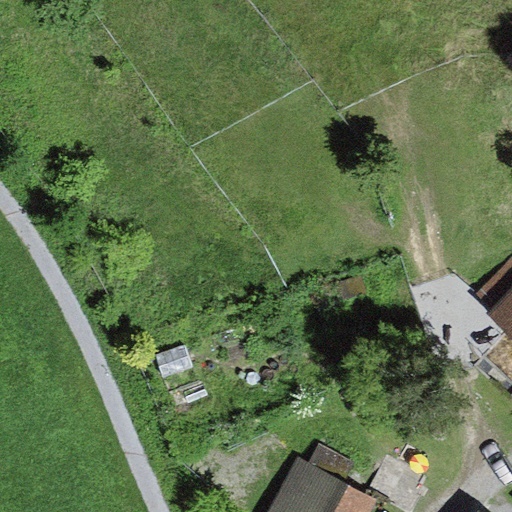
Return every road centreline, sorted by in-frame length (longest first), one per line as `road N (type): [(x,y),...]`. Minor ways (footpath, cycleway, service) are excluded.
road 1 (track): [(383,114),(464,313),(486,411),(481,462),(441,511)]
road 2 (track): [(0,201),(84,334),(163,511)]
